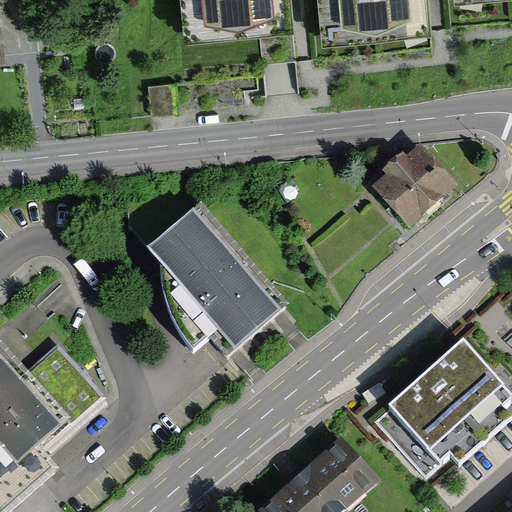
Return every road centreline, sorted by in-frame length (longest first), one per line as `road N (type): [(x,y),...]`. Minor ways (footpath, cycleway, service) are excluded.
road 1 (tertiary): [(0,162),(511,115)]
road 2 (primary): [(511,218),(154,511)]
road 3 (residential): [(36,511),(125,430),(135,386),(69,245),(30,243),(10,254)]
